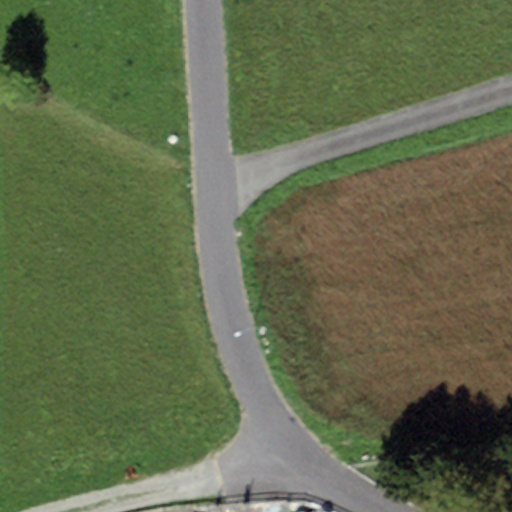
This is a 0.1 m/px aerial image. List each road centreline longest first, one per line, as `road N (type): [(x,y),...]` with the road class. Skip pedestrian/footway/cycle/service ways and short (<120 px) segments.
road 1 (unclassified): [(201,0),(223,285),(246,374),(278,442),(379,511)]
road 2 (track): [(63,511),(278,442)]
